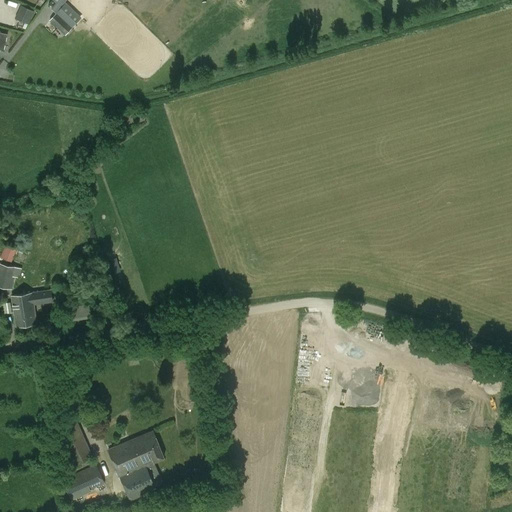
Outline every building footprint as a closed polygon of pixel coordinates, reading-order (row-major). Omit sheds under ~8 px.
[(21,5),(15,18),(28,24),(34,11),(21,5)] [(65,36),(72,28),(57,13),(49,21),(65,36)] [(12,260),(17,247),(7,243),(2,256),(12,260)] [(0,287),(12,290),(16,268),(0,264),(0,287)] [(33,305),(52,302),(51,290),(12,296),(16,327),(36,324),(33,305)] [(75,313),(76,320),(89,319),(88,312),(75,313)] [(67,470),(93,458),(77,420),(57,429),(63,442),(56,445),(67,470)] [(154,462),(164,457),(153,431),(109,451),(129,498),(155,487),(145,466),(154,463),(154,462)] [(90,490),(105,484),(97,465),(62,481),(71,500),(91,491),(90,490)]
